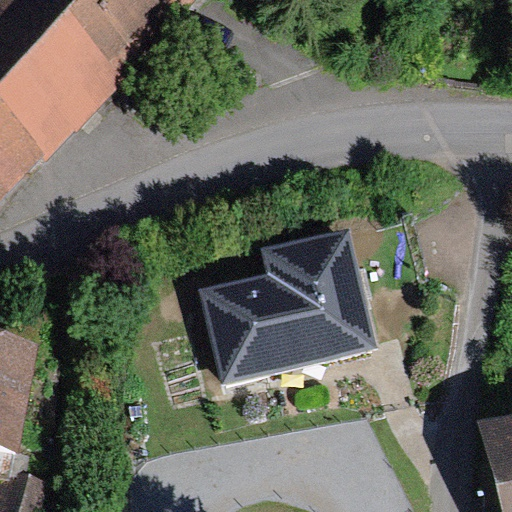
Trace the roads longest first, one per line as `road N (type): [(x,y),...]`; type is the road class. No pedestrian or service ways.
road 1 (residential): [(489,124),(285,150),(0,266)]
road 2 (residential): [(449,511),(489,215),(489,124)]
